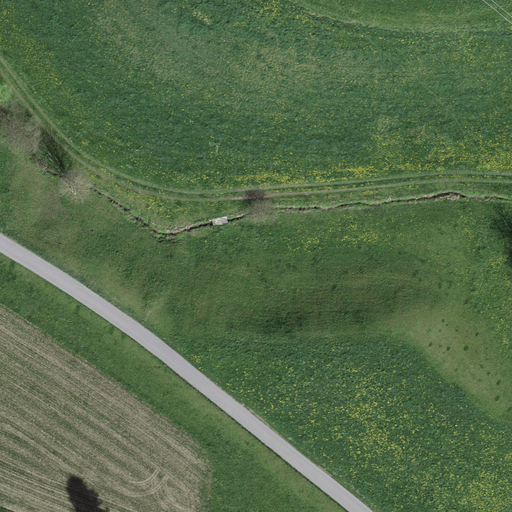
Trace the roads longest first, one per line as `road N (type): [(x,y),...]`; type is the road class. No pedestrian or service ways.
road 1 (track): [(511,177),(434,176),(259,194),(162,192),(128,182),(72,147),(0,63)]
road 2 (unclassified): [(361,511),(173,358),(0,242)]
